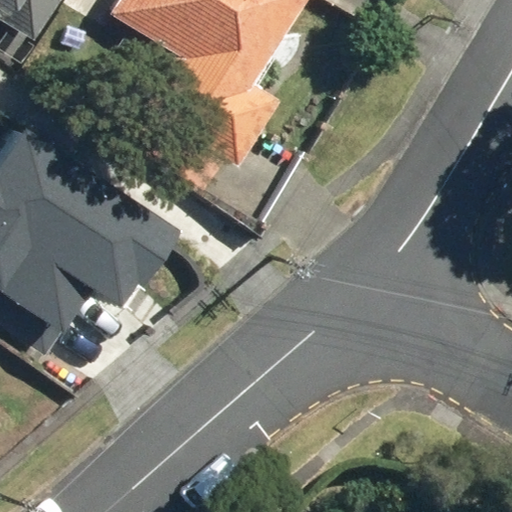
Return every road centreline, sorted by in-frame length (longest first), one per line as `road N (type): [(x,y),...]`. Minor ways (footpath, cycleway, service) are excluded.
road 1 (residential): [(103,511),(367,287)]
road 2 (residential): [(367,287),(416,232),(511,75)]
road 3 (residential): [(367,287),(511,379)]
